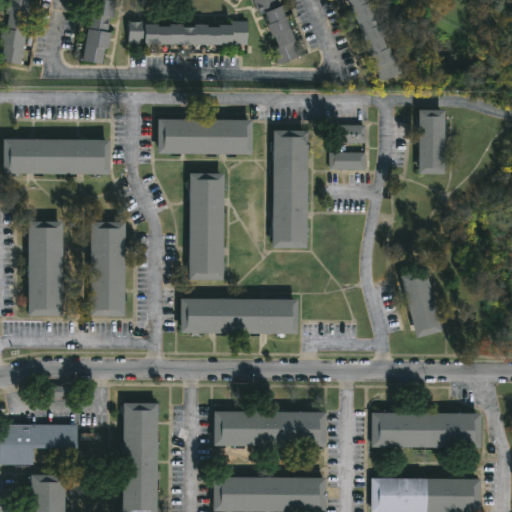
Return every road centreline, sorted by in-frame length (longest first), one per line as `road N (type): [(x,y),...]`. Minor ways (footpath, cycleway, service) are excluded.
road 1 (residential): [(0,100),(425,100),(511,112)]
road 2 (residential): [(511,375),(0,378)]
